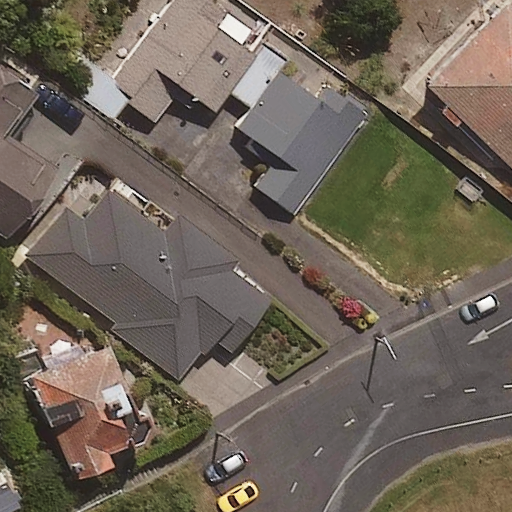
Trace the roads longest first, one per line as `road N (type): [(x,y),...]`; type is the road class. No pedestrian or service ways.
road 1 (residential): [(511,318),(428,365),(411,438)]
road 2 (residential): [(411,438),(344,470),(321,511)]
